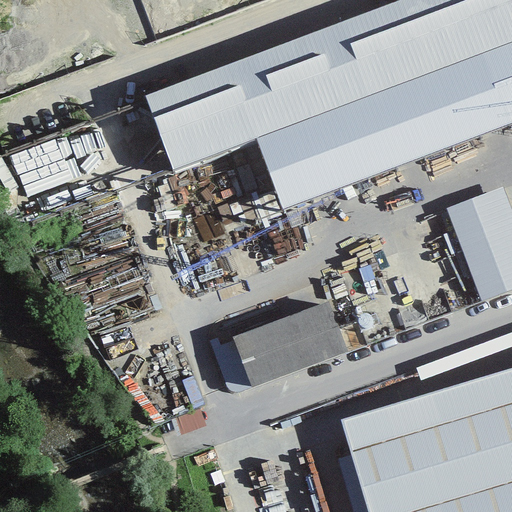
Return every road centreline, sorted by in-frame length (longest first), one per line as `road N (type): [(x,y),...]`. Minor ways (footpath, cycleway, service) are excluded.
road 1 (unclassified): [(165,448),(511,319)]
road 2 (unknown): [(170,76),(396,0)]
